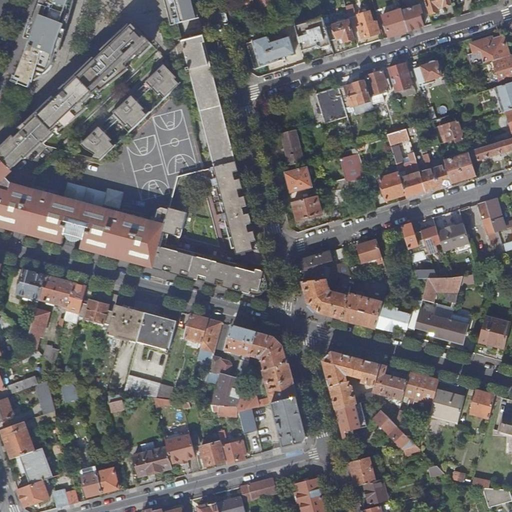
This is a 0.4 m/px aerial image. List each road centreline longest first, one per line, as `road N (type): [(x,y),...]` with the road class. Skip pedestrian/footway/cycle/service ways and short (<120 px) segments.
road 1 (residential): [(285,321),(0,245)]
road 2 (residential): [(239,97),(511,13)]
road 3 (residential): [(511,181),(278,252)]
road 4 (residential): [(96,511),(327,450)]
road 5 (residential): [(304,326),(511,381)]
road 6 (residential): [(239,97),(278,252)]
road 7 (residential): [(327,450),(304,326)]
